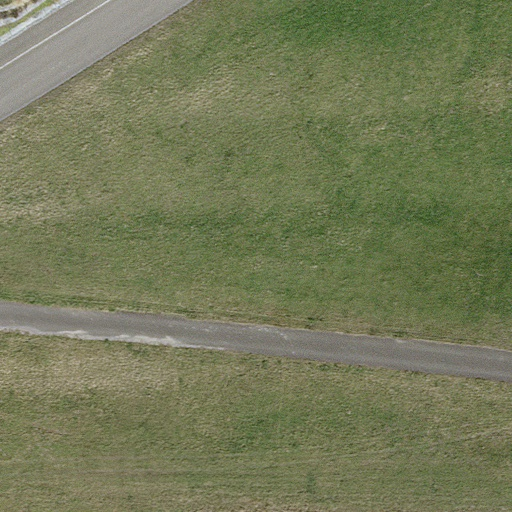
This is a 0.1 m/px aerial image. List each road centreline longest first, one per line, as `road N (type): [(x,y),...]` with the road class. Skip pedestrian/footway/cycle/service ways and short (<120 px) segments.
road 1 (track): [(511,369),(0,316)]
road 2 (residential): [(0,95),(151,0)]
